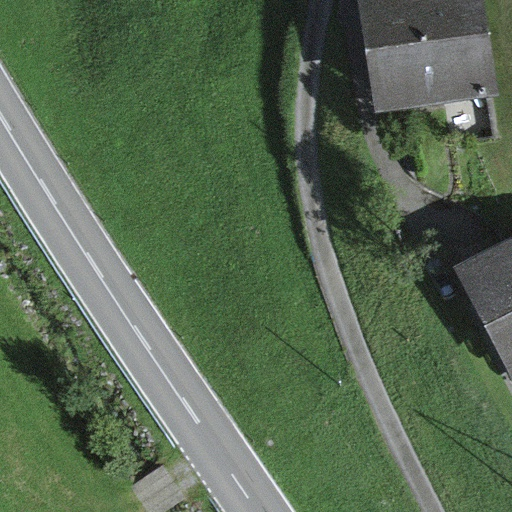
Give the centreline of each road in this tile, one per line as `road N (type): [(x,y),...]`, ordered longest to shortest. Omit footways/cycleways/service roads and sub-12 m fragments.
road 1 (track): [(325,0),(306,121),(320,239),(379,399),(433,511)]
road 2 (secondary): [(0,107),(264,511)]
